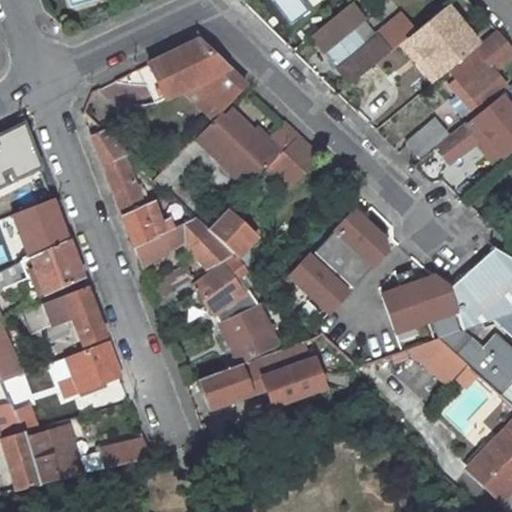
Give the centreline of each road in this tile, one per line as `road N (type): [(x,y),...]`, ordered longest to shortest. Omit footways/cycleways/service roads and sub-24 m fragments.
road 1 (residential): [(40,84),(201,7),(446,237)]
road 2 (residential): [(40,84),(177,451)]
